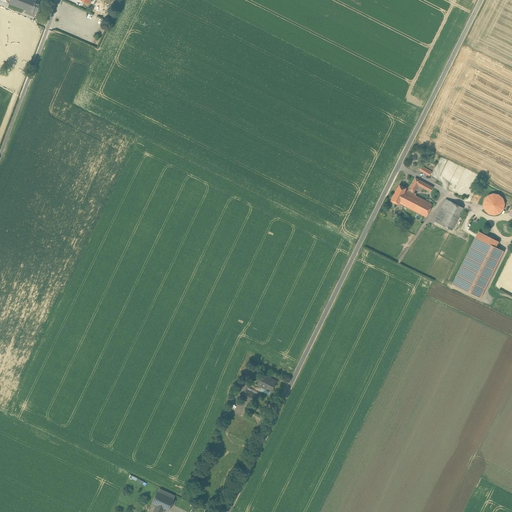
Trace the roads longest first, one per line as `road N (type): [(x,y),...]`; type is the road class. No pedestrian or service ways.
road 1 (unclassified): [(482,0),(230,511)]
road 2 (unclassified): [(0,154),(58,0)]
